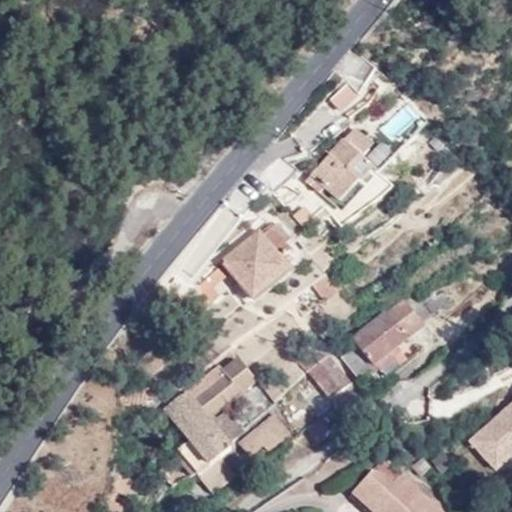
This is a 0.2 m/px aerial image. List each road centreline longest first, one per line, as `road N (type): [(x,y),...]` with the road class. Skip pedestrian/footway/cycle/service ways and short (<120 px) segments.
road 1 (tertiary): [(0,484),(120,304),(375,0)]
road 2 (residential): [(224,511),(511,321)]
